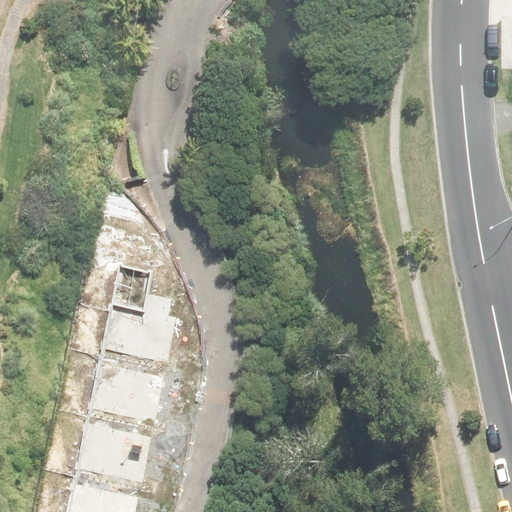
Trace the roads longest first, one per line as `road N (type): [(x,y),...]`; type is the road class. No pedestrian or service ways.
road 1 (residential): [(166,154),(217,324),(221,380),(195,511)]
road 2 (unclassified): [(462,0),(462,96),(490,296)]
road 3 (residential): [(170,49),(183,48),(200,67),(201,90),(166,154)]
